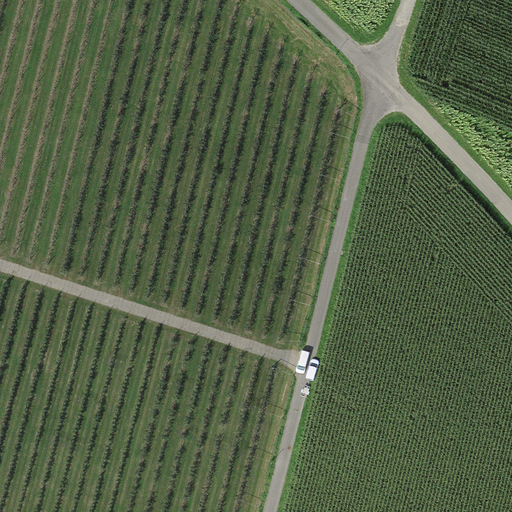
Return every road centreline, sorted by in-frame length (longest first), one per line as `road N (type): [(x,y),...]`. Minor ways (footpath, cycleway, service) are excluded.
road 1 (track): [(382,76),(271,511)]
road 2 (track): [(0,264),(310,364)]
road 3 (track): [(511,214),(382,76)]
